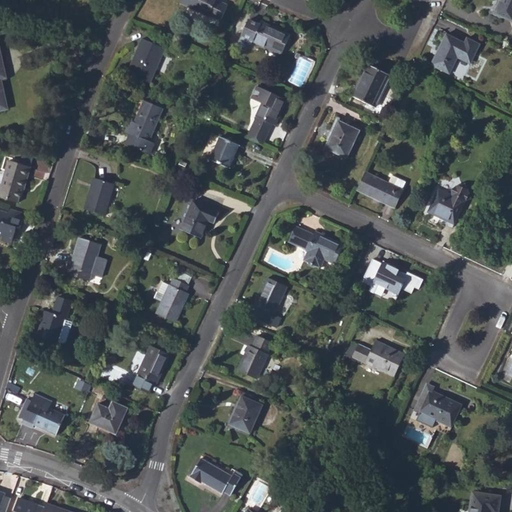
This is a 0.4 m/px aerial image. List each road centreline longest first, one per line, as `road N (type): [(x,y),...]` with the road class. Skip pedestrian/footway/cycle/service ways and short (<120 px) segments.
road 1 (residential): [(137,509),(162,434),(279,182)]
road 2 (residential): [(13,317),(129,0)]
road 3 (residential): [(279,182),(473,277)]
road 4 (residential): [(279,182),(351,26)]
road 5 (residential): [(0,454),(73,474),(137,509)]
road 6 (residential): [(473,277),(492,305),(479,353),(455,348),(447,335)]
